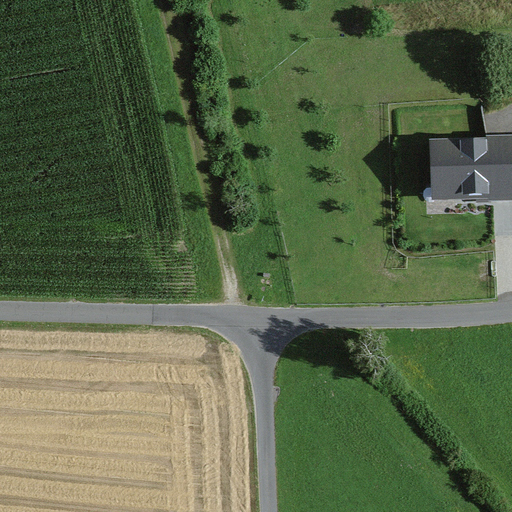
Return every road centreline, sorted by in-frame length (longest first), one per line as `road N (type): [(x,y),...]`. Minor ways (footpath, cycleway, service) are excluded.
road 1 (track): [(168,0),(239,319)]
road 2 (residential): [(0,313),(262,319)]
road 3 (unclassified): [(262,319),(511,313)]
